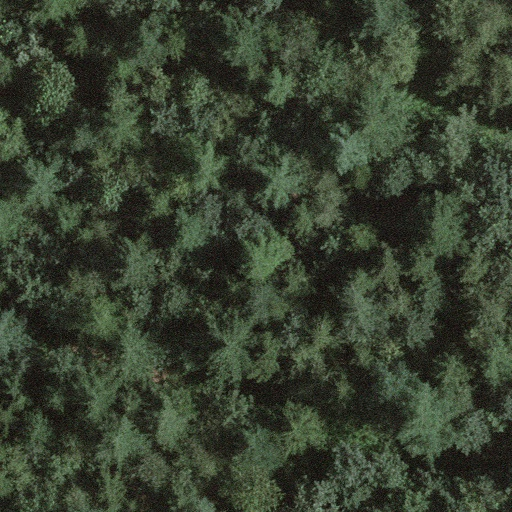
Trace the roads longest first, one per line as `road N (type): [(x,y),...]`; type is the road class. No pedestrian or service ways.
road 1 (track): [(511,127),(243,0)]
road 2 (track): [(511,433),(367,511)]
